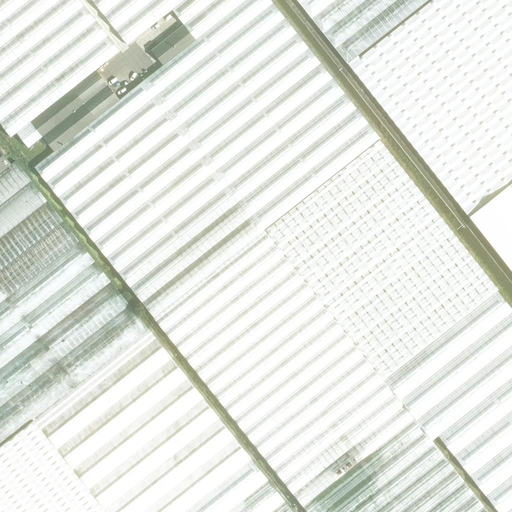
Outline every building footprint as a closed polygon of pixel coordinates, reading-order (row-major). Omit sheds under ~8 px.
[(333,78),(270,0),(92,0),(128,44),(172,9),(184,24),(151,50),(163,65),(120,100),(96,70),(120,51),(79,0),(0,0),(0,123),(11,137),(16,133),(28,148),(42,137),(53,152),(35,167),(154,318),(268,228),(270,230),(381,142),(331,79),(333,78)] [(296,0),(347,64),(427,0),(296,0)] [(511,0),(431,0),(349,65),(468,217),(511,271),(511,0)] [(450,229),(381,142),(270,230),(435,438),(438,435),(498,511),(511,511),(511,309),(449,230),(450,229)] [(0,172),(11,164),(0,150),(0,172)] [(0,447),(34,420),(33,420),(35,418),(149,328),(16,160),(11,164),(0,172),(0,447)] [(435,438),(270,230),(268,228),(154,318),(307,511),(488,511),(431,440),(435,438)] [(294,511),(149,328),(35,418),(109,511),(294,511)] [(109,511),(35,418),(33,420),(34,420),(0,447),(0,511),(109,511)]
